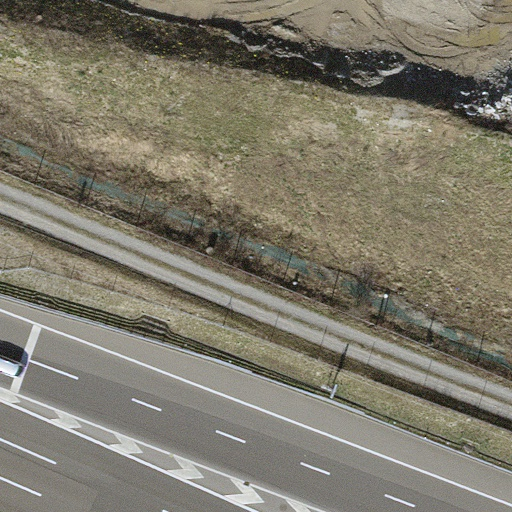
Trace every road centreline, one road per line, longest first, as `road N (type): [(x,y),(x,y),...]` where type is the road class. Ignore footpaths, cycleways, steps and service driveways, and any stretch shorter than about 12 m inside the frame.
road 1 (track): [(0,196),(511,403)]
road 2 (motorway): [(431,511),(0,353)]
road 3 (motorway): [(126,511),(0,457)]
